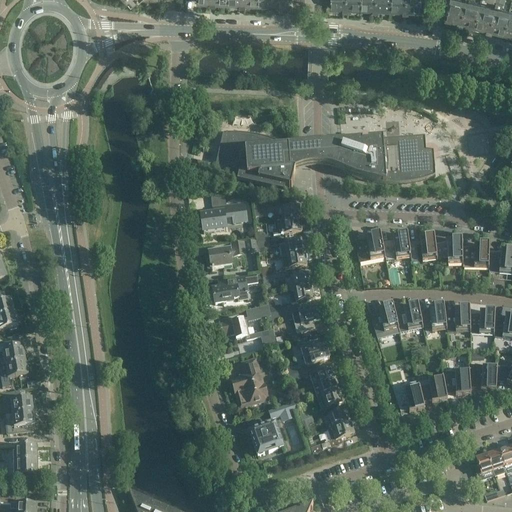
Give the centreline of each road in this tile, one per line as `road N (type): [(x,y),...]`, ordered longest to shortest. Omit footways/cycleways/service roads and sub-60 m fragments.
road 1 (residential): [(177,31),(175,184),(185,289),(246,496),(294,497),(388,465)]
road 2 (unclassified): [(62,511),(51,371),(15,223)]
road 3 (secondary): [(58,195),(86,448)]
road 4 (tertiary): [(511,59),(318,35)]
road 5 (residential): [(322,213),(434,215),(511,229)]
road 6 (residential): [(318,35),(322,213)]
road 7 (residential): [(337,299),(389,294),(511,304)]
road 8 (residential): [(337,299),(388,465)]
road 9 (tertiary): [(318,35),(177,31)]
road 10 (residential): [(388,465),(511,425)]
